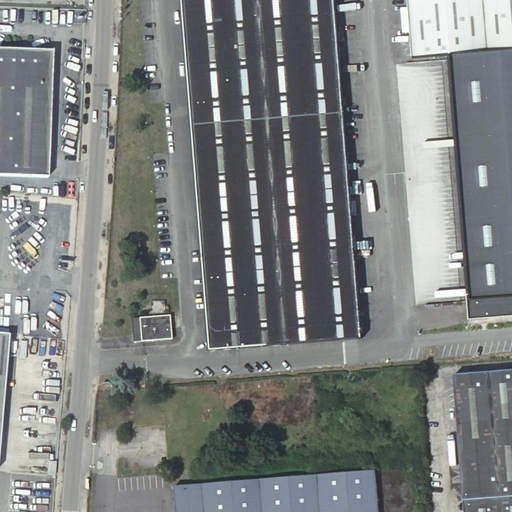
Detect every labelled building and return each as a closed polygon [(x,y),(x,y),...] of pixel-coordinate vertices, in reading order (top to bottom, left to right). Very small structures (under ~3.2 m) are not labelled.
[(361,336),(333,0),(181,0),(210,348),(361,336)] [(511,322),(511,0),(407,0),(434,329),(511,322)] [(0,175),(47,177),(52,51),(0,48),(0,175)] [(172,338),(170,315),(132,318),(134,342),(143,341),(172,338)] [(0,334),(0,433),(8,335),(0,334)] [(511,494),(511,367),(456,372),(462,453),(488,451),(492,496),(511,494)] [(466,498),(492,496),(488,451),(462,453),(466,498)] [(379,511),(376,471),(173,487),(175,511),(379,511)] [(511,511),(511,494),(492,496),(466,498),(466,511),(511,511)]
